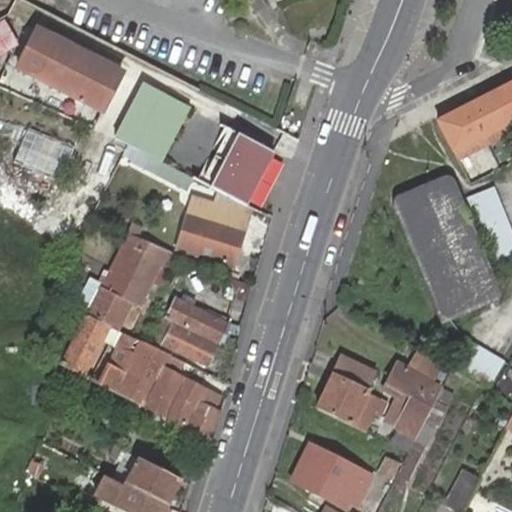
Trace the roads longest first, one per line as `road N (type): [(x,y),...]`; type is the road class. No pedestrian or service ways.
road 1 (secondary): [(360,88),(230,487)]
road 2 (residential): [(230,487),(62,409)]
road 3 (residential): [(360,88),(399,96),(452,69),(483,0)]
